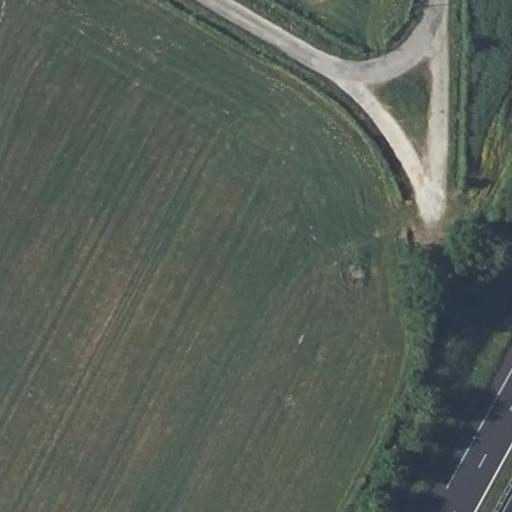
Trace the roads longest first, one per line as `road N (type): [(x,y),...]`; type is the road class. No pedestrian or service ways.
road 1 (unclassified): [(339,75),(384,123),(430,213),(437,114),(430,0)]
road 2 (unclassified): [(200,0),(339,75)]
road 3 (unclassified): [(339,75),(368,74),(417,46),(429,0)]
